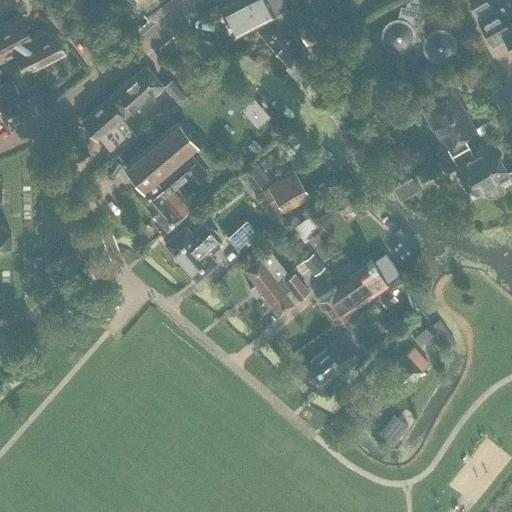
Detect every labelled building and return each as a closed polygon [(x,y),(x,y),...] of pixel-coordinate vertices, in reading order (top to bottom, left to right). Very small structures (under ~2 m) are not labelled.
[(238,0),(219,10),(232,36),(274,15),(275,18),(276,19),(277,19),(288,13),(287,12),(281,0),(238,0)] [(407,0),(405,2),(404,7),(399,6),(396,18),(392,19),(388,21),(385,23),(382,27),(380,31),(380,36),(381,40),(382,44),(385,48),(389,50),(393,52),(397,52),(402,52),(406,50),(409,47),(412,43),(413,39),(422,41),(421,46),(422,50),(424,54),(427,58),(430,60),(434,62),(439,62),(443,62),(447,60),(451,57),(453,54),(455,49),(455,45),(455,41),(453,37),(450,33),(447,30),(443,29),(438,28),(434,29),(430,31),(426,34),(421,28),(425,12),(424,12),(426,0),(407,0)] [(511,51),(511,16),(508,19),(500,6),(491,11),(485,1),(470,9),(490,45),(504,38),(511,51)] [(336,8),(322,16),(331,34),(346,26),(337,10),(336,8)] [(274,21),(256,30),(264,38),(288,65),(285,68),(293,76),(297,80),(311,67),(300,56),(306,51),(284,27),(294,21),(292,19),(292,17),(289,12),(288,13),(277,19),(276,19),(274,20),(274,21)] [(0,61),(13,54),(23,74),(64,53),(54,34),(49,36),(46,30),(28,39),(15,14),(0,22),(0,61)] [(108,98),(123,116),(150,93),(152,95),(161,86),(159,84),(160,83),(145,66),(108,98)] [(167,83),(162,86),(176,102),(184,95),(171,80),(171,79),(169,81),(167,83)] [(0,114),(6,126),(45,108),(34,86),(18,93),(14,85),(0,91),(0,114)] [(433,150),(440,161),(467,145),(461,135),(472,129),(452,94),(424,110),(444,144),(433,150)] [(107,99),(81,122),(111,158),(117,152),(137,137),(122,117),(107,99)] [(184,205),(171,191),(158,175),(187,150),(195,143),(178,122),(125,166),(143,187),(135,194),(166,230),(189,210),(184,205)] [(270,127),(269,133),(274,137),(278,134),(279,128),(277,127),(274,125),(270,127)] [(491,146),(473,156),(467,145),(440,161),(446,172),(456,166),(472,193),(478,189),(480,192),(486,196),(493,195),(502,190),(496,179),(506,174),(506,173),(491,146)] [(191,185),(206,172),(187,150),(158,175),(171,191),(173,189),(176,192),(178,191),(175,188),(186,178),(191,185)] [(242,172),(253,189),(263,182),(252,166),(242,172)] [(270,215),(280,210),(306,195),(293,172),(257,192),(270,215)] [(405,181),(392,189),(399,201),(422,187),(415,175),(408,179),(405,181)] [(308,231),(325,219),(314,205),(297,217),(308,231)] [(216,232),(212,227),(207,227),(202,222),(191,233),(184,225),(164,243),(195,279),(215,261),(209,254),(221,243),(217,239),(216,232)] [(0,250),(8,244),(9,245),(10,243),(9,243),(9,230),(8,228),(8,229),(0,224),(0,250)] [(283,230),(278,233),(287,245),(298,237),(289,225),(286,228),(283,230)] [(256,260),(243,269),(255,285),(249,289),(254,297),(261,292),(261,293),(277,281),(287,273),(269,250),(267,252),(259,258),(256,260)] [(323,265),(312,252),(301,261),(312,274),(323,265)] [(376,267),(372,261),(368,264),(369,265),(336,288),(335,287),(316,301),(333,323),(351,310),(387,285),(375,268),(376,267)] [(277,281),(261,293),(278,316),(294,304),(293,302),(298,298),(299,299),(308,292),(294,273),(290,276),(287,273),(277,281)] [(382,295),(378,298),(386,308),(396,300),(388,289),(385,292),(382,295)] [(415,335),(412,338),(420,347),(433,336),(425,327),(423,329),(421,330),(415,335)] [(355,356),(346,344),(338,351),(332,343),(304,366),(317,382),(332,370),(334,373),(355,356)] [(384,375),(399,391),(428,364),(412,348),(384,375)] [(376,434),(391,444),(405,424),(390,414),(376,434)]
